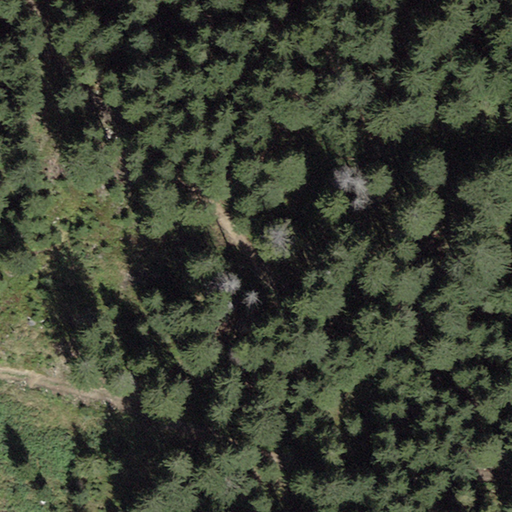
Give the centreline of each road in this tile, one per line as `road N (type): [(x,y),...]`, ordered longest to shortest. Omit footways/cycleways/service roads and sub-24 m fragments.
road 1 (track): [(25,0),(82,94),(218,214),(304,310),(511,405)]
road 2 (track): [(511,476),(336,478),(47,383),(0,375)]
